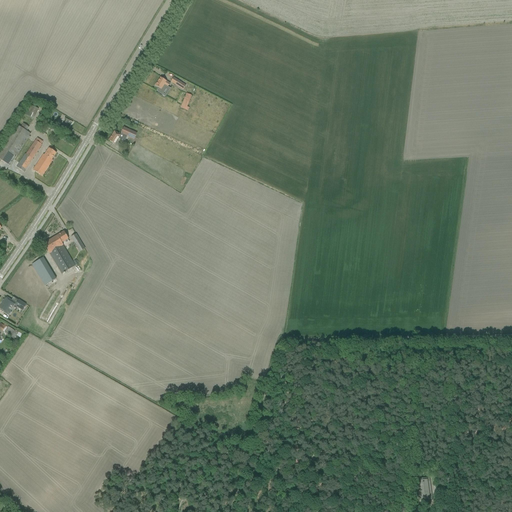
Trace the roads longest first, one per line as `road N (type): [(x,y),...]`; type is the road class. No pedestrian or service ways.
road 1 (track): [(511,335),(279,339),(249,459)]
road 2 (tertiary): [(0,276),(168,0)]
